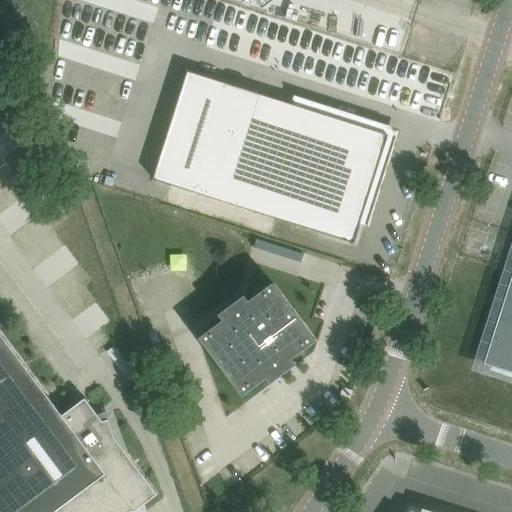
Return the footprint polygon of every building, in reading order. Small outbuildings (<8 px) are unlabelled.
[(46,113),(98,130),(119,64),(67,48),(46,113)] [(379,132),(188,71),(154,179),(355,243),(386,145),(379,132)] [(257,238),(254,247),(277,255),(280,246),(257,238)] [(511,281),(486,363),(511,371),(511,281)] [(272,385),(298,365),(294,360),(317,342),(274,284),(250,302),(246,296),(220,316),(224,321),(200,339),(244,397),(267,379),(272,385)] [(0,332),(0,511),(109,511),(107,505),(124,499),(133,511),(135,511),(146,504),(158,495),(130,458),(115,437),(107,416),(101,418),(99,415),(97,413),(86,399),(81,403),(63,416),(29,371),(0,332)]
